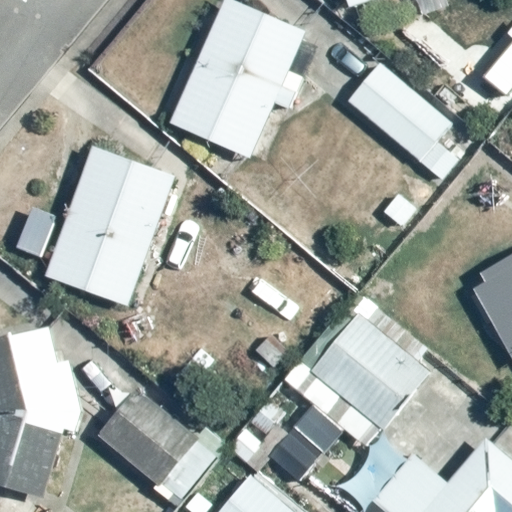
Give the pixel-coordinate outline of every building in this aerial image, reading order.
[(345,0),(353,23),(425,0),(345,0)] [(306,34),(227,1),(172,128),(251,161),(277,101),(291,107),(303,78),(289,72),(306,34)] [(451,124),(381,64),(349,101),(419,162),(451,124)] [(175,181),(94,152),(48,281),(129,310),(175,181)] [(511,264),(472,289),(511,353),(511,264)] [(369,450),(430,376),(416,365),(429,349),(367,298),(294,388),(369,450)] [(66,434),(81,430),(83,411),(61,329),(0,345),(0,485),(50,498),(66,434)] [(146,511),(164,490),(180,503),(225,447),(189,418),(182,426),(139,391),(101,439),(142,472),(110,511),(146,511)] [(511,511),(511,463),(487,443),(449,487),(412,456),(374,501),(386,511),(511,511)] [(304,511),(252,469),(216,511),(304,511)]
